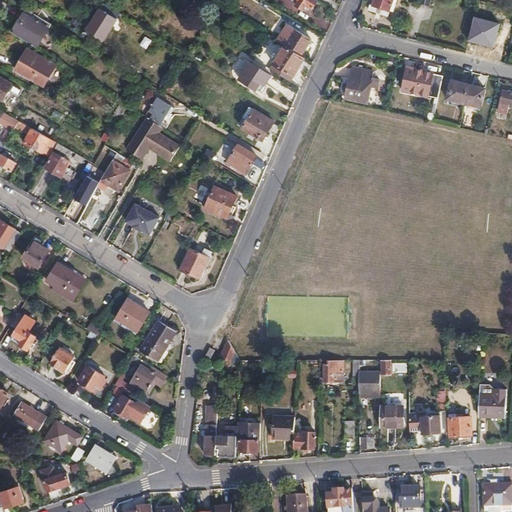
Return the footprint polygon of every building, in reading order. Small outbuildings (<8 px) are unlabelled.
[(311,12),(318,0),(317,0),(299,0),(297,4),(311,12)] [(380,13),(389,16),(394,0),(374,0),(374,1),(372,0),(369,10),(377,12),(379,7),(382,8),(380,13)] [(119,13),(103,3),(86,29),(103,39),(119,13)] [(31,4),(28,10),(37,16),(41,10),(31,4)] [(480,12),(489,15),(492,7),(483,4),(480,12)] [(28,10),(26,9),(11,33),(37,49),(51,24),(37,16),(28,10)] [(499,24),(474,17),(467,42),(493,48),(499,24)] [(286,44),(302,54),(311,39),(288,24),(278,40),(286,44)] [(271,68),(292,80),(306,57),(302,54),(286,44),(271,68)] [(56,66),(24,49),(13,69),(45,86),(56,66)] [(250,61),(240,78),(257,89),(261,81),(266,84),(272,74),(250,61)] [(440,97),(444,76),(408,68),(403,89),(429,95),(429,94),(440,97)] [(0,99),(3,101),(13,84),(0,76),(0,99)] [(369,103),(374,82),(352,77),(347,98),(369,103)] [(448,98),(483,106),(487,86),(453,79),(448,98)] [(511,91),(504,90),(499,108),(508,110),(510,105),(511,105),(511,91)] [(171,106),(157,97),(149,111),(163,119),(171,106)] [(254,107),(243,126),(263,139),(275,120),(254,107)] [(8,143),(16,128),(20,122),(8,115),(2,125),(7,127),(0,138),(0,140),(8,145),(8,143)] [(144,119),(125,151),(143,161),(149,151),(170,163),(179,147),(158,135),(162,129),(144,119)] [(57,143),(40,134),(20,122),(16,128),(30,135),(25,144),(49,157),(57,143)] [(74,152),(58,144),(55,150),(62,154),(63,152),(71,157),(74,152)] [(258,156),(239,144),(229,160),(248,173),(258,156)] [(63,178),(72,163),(54,153),(45,168),(63,178)] [(82,164),(85,159),(77,154),(75,159),(82,164)] [(0,164),(14,172),(19,164),(4,155),(0,162),(0,164)] [(104,182),(120,192),(133,172),(116,162),(104,182)] [(237,195),(214,186),(205,207),(228,217),(237,195)] [(160,217),(136,204),(127,221),(134,226),(134,227),(142,231),(143,230),(151,235),(160,217)] [(0,246),(11,254),(23,235),(0,220),(0,246)] [(27,259),(41,268),(52,252),(37,242),(27,259)] [(203,253),(190,248),(180,271),(200,280),(213,252),(205,248),(203,253)] [(77,298),(88,281),(62,264),(51,282),(77,298)] [(148,311),(128,298),(116,317),(136,330),(148,311)] [(28,316),(22,311),(13,325),(19,329),(28,316)] [(37,322),(28,316),(19,329),(13,340),(30,351),(38,337),(30,332),(37,322)] [(143,351),(160,362),(168,349),(165,347),(176,329),(162,320),(151,337),(143,351)] [(236,353),(230,341),(226,349),(221,358),(229,361),(232,361),(236,353)] [(76,357),(61,347),(51,363),(66,373),(76,357)] [(136,355),(132,362),(142,368),(133,383),(148,392),(153,384),(152,384),(154,380),(155,381),(162,385),(168,375),(136,355)] [(393,363),(384,362),(384,376),(391,376),(391,371),(393,371),(393,363)] [(345,363),(330,363),(330,366),(326,366),(326,383),(345,383),(345,363)] [(97,391),(106,376),(90,366),(81,381),(97,391)] [(382,374),(361,373),(361,395),(382,395),(382,374)] [(121,379),(117,385),(133,395),(136,389),(121,379)] [(153,384),(148,392),(150,394),(158,382),(155,381),(154,380),(152,384),(153,384)] [(0,409),(9,394),(0,388),(0,409)] [(441,411),(447,410),(447,390),(439,390),(439,410),(441,411)] [(481,394),(480,417),(506,418),(507,396),(481,394)] [(116,409),(115,412),(128,420),(139,403),(125,395),(116,408),(116,409)] [(40,431),(48,417),(23,403),(16,416),(40,431)] [(382,404),(381,427),(398,427),(398,422),(404,422),(404,405),(382,404)] [(206,455),(216,456),(218,406),(209,406),(208,425),(207,425),(206,455)] [(444,433),(444,416),(441,415),(429,415),(429,411),(413,411),(414,430),(430,430),(430,434),(444,433)] [(295,440),(295,434),(295,418),(273,418),(273,439),(295,440)] [(473,418),(451,419),(451,438),(473,437),(473,418)] [(78,446),(84,437),(58,421),(45,441),(63,451),(70,440),(78,446)] [(238,422),(238,431),(240,431),(239,451),(260,451),(261,422),(238,422)] [(345,422),(345,439),(353,439),(354,422),(345,422)] [(295,440),(295,448),(316,448),(316,432),(309,432),(309,430),(302,430),(303,434),(295,434),(295,440)] [(220,436),(219,456),(236,456),(236,436),(220,436)] [(375,450),(375,437),(361,437),(361,450),(375,450)] [(118,459),(98,446),(89,460),(109,473),(118,459)] [(79,462),(85,452),(78,447),(72,457),(79,462)] [(67,473),(46,480),(50,494),(58,492),(57,489),(70,484),(67,473)] [(484,511),(487,511),(487,507),(511,505),(511,485),(483,486),(484,511)] [(20,486),(0,492),(0,495),(4,508),(24,501),(20,486)] [(420,509),(420,489),(401,489),(401,510),(420,509)] [(353,511),(352,491),(343,491),(343,490),(333,491),(333,494),(326,494),(327,511),(353,511)] [(369,511),(389,511),(390,509),(380,509),(380,499),(375,499),(374,493),(363,494),(364,510),(370,510),(369,511)] [(307,511),(306,495),(287,496),(288,511),(307,511)]
